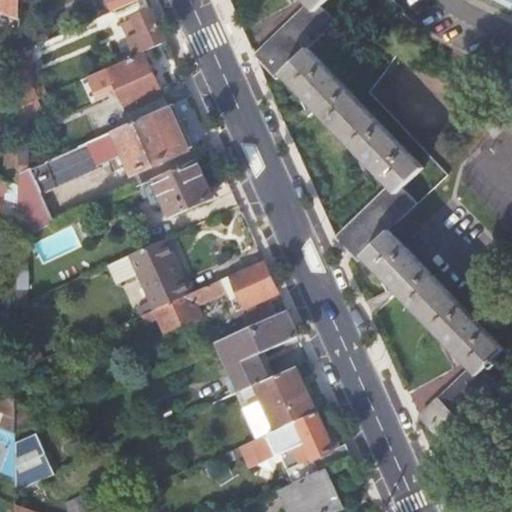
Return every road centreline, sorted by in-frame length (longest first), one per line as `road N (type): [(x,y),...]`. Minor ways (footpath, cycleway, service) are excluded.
road 1 (tertiary): [(193,0),(421,511)]
road 2 (residential): [(511,330),(430,229)]
